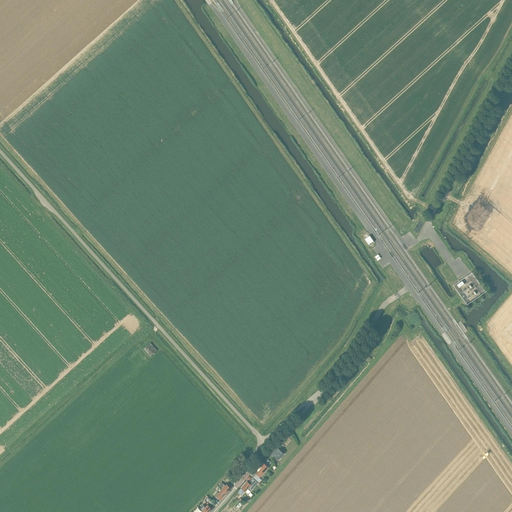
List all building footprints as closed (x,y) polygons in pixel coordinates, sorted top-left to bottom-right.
[(370,235),(365,239),(369,245),(374,242),(370,235)] [(151,356),(157,350),(150,343),(144,349),(151,356)] [(278,460),(284,453),(277,447),(271,454),(278,460)] [(268,466),(271,463),(268,460),(265,464),(263,463),(255,472),(257,474),(253,478),(258,482),(261,479),(259,478),(268,467),(268,466)] [(251,490),(258,482),(253,478),(249,483),(247,481),(241,488),(238,492),(242,495),(245,491),(245,492),(248,488),(251,490)] [(222,482),(218,486),(221,489),(226,494),(231,488),(232,487),(229,483),(228,485),(227,484),(225,485),(222,482)] [(217,492),(215,494),(216,495),(215,496),(218,499),(219,498),(221,500),(226,494),(221,489),(221,490),(218,493),(217,492)]
